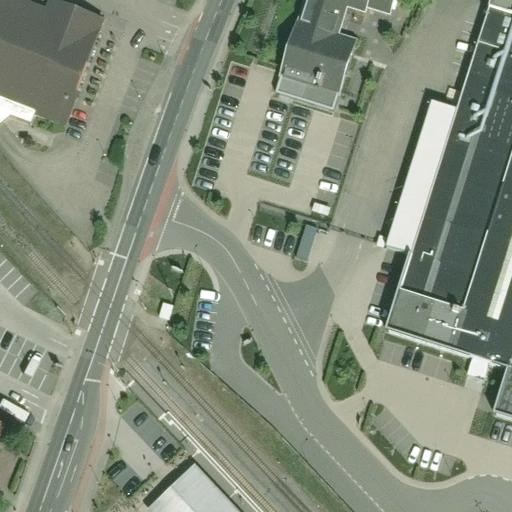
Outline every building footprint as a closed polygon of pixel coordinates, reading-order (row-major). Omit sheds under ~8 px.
[(0,0),(0,95),(53,116),(95,12),(65,0),(32,0),(32,1),(28,0),(0,0)] [(355,40),(339,34),(348,3),(390,16),(395,0),(299,0),(277,75),(339,94),(355,40)] [(511,0),(487,0),(383,333),(496,369),(483,410),(511,418),(511,0)] [(369,159),(379,107),(365,104),(355,157),(369,159)] [(302,261),(313,228),(302,224),(291,258),(302,261)] [(177,322),(181,308),(170,305),(166,319),(177,322)] [(464,365),(462,376),(485,380),(487,369),(464,365)] [(231,511),(192,471),(148,511),(231,511)]
